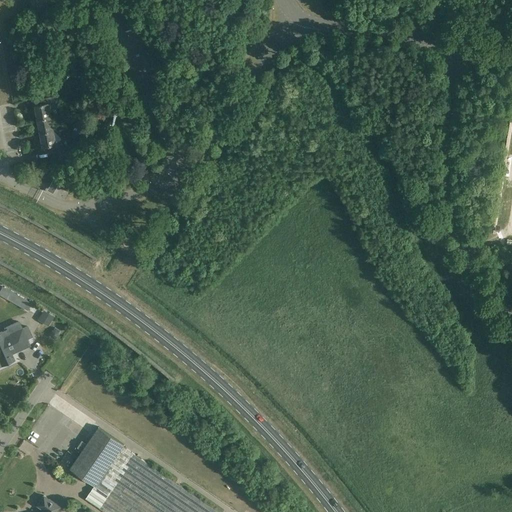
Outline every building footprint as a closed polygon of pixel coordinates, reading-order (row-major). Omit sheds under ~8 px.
[(403,5),(402,16),(414,18),(415,7),(403,5)] [(36,105),(39,120),(52,117),(49,102),(54,101),(54,96),(41,99),(42,104),(36,105)] [(39,120),(41,133),(54,131),(52,117),(39,120)] [(57,144),(54,131),(41,133),(44,146),(52,145),(53,149),(60,148),(59,143),(57,144)] [(55,190),(61,180),(55,176),(49,187),(55,190)] [(18,294),(10,290),(6,298),(14,302),(18,294)] [(21,306),(27,310),(32,302),(26,298),(21,306)] [(37,319),(48,326),(54,316),(43,310),(37,319)] [(0,361),(6,359),(8,363),(14,360),(11,354),(29,345),(27,339),(32,337),(28,325),(22,328),(19,321),(6,326),(7,329),(1,331),(0,331),(0,361)] [(95,485),(123,446),(124,444),(99,426),(70,468),(95,485)] [(82,450),(87,444),(82,440),(77,447),(82,450)] [(105,511),(219,511),(160,471),(123,446),(95,485),(86,499),(105,511)] [(56,511),(61,506),(44,495),(37,505),(44,510),(42,511),(56,511)]
